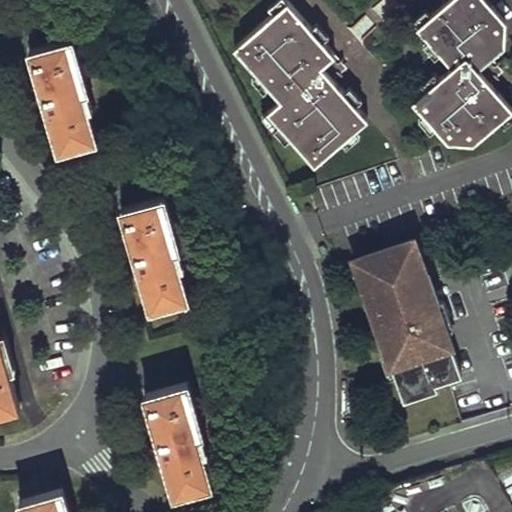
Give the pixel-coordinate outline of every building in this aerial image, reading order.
[(283,0),(271,11),(231,45),(254,72),(266,87),(277,99),(264,110),(288,137),(311,164),(337,142),(351,129),(365,118),(352,104),(343,93),(330,78),(319,65),(332,54),(320,40),(309,27),(284,0),(283,0)] [(261,0),(271,11),(283,0),(261,0)] [(446,0),(430,14),(415,27),(426,40),(440,56),(449,66),(439,75),(424,88),(409,100),(421,114),(432,126),(444,140),(458,128),(472,143),(498,121),(511,108),(511,107),(489,81),(477,67),(489,56),(504,44),(505,20),(488,0),(446,0)] [(425,8),(410,22),(415,27),(430,14),(425,8)] [(309,27),(320,40),(326,35),(314,22),(309,27)] [(31,48),(61,146),(95,137),(81,91),(89,88),(73,35),(31,48)] [(440,56),(426,40),(420,45),(433,61),(440,56)] [(332,54),(319,65),(330,78),(343,67),(332,54)] [(501,71),(489,56),(477,67),(489,81),(501,71)] [(424,88),(439,75),(433,68),(418,81),(424,88)] [(261,91),(266,87),(254,72),(249,77),(261,91)] [(343,93),(352,104),(359,98),(349,87),(343,93)] [(503,127),(511,119),(511,108),(498,121),(503,127)] [(280,143),(288,137),(264,110),(256,116),(280,143)] [(432,126),(421,114),(415,119),(426,131),(432,126)] [(351,129),(337,142),(343,148),(357,136),(351,129)] [(123,206),(151,302),(185,293),(170,243),(177,241),(163,193),(123,206)] [(374,313),(406,399),(439,387),(437,381),(463,372),(447,328),(437,299),(404,311),(397,291),(422,282),(418,271),(425,268),(414,237),(360,257),(363,265),(380,310),(374,313)] [(374,313),(380,310),(363,265),(356,267),(373,313),(374,313)] [(404,311),(437,299),(425,268),(418,271),(422,282),(397,291),(404,311)] [(443,296),(437,299),(447,328),(454,326),(443,296)] [(0,409),(20,404),(5,350),(12,348),(6,328),(0,329),(0,409)] [(147,392),(175,489),(210,479),(197,433),(204,431),(188,380),(147,392)] [(72,511),(65,486),(22,500),(25,511),(72,511)]
